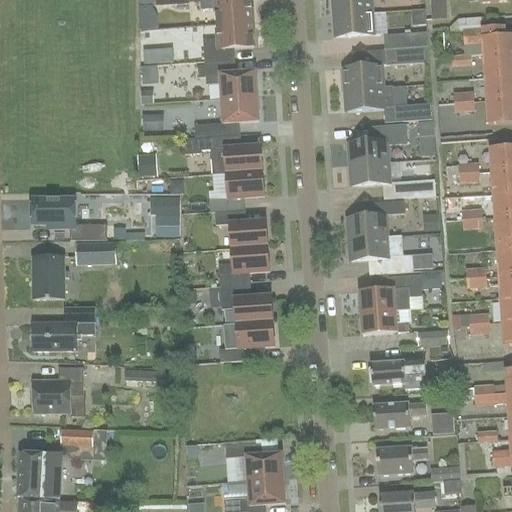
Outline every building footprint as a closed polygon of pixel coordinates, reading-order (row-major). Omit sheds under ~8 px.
[(154,8),(153,0),(141,0),(141,9),(154,8)] [(155,0),(156,9),(191,6),(190,0),(155,0)] [(218,27),(254,24),(252,0),(238,0),(202,2),(202,12),(217,11),(218,27)] [(375,15),(374,0),(334,0),(336,18),(373,15),(375,15)] [(447,0),(432,1),(434,22),(449,21),(447,0)] [(373,15),(336,18),(338,40),(375,37),(373,15)] [(467,59),(473,58),(485,57),(485,55),(511,53),(511,37),(506,38),(506,29),(483,31),(483,21),(460,22),(451,30),(451,38),(465,37),(467,57),(467,59)] [(255,49),(254,24),(218,27),(219,42),(204,43),(206,65),(231,63),(230,51),(255,49)] [(428,35),(386,38),(386,53),(429,50),(428,35)] [(429,51),(387,53),(387,67),(430,64),(429,51)] [(511,53),(485,55),(485,57),(487,79),(511,77),(511,53)] [(467,59),(467,57),(453,58),(453,70),(474,68),(473,58),(467,59)] [(232,76),(231,63),(206,65),(206,68),(198,68),(199,81),(207,80),(207,87),(222,86),(223,101),(259,99),(257,74),(232,76)] [(347,92),(384,90),(383,67),(346,70),(347,92)] [(511,77),(487,79),(489,103),(511,101),(511,77)] [(384,90),(347,92),(349,114),(396,111),(394,89),(384,90)] [(456,105),(475,104),(475,95),(455,96),(456,105)] [(259,99),(223,101),(225,127),(260,124),(259,99)] [(511,101),(489,103),(490,126),(511,124),(511,101)] [(456,105),(456,115),(476,114),(475,104),(456,105)] [(432,107),(405,109),(406,125),(434,123),(432,107)] [(165,132),(165,116),(144,116),(144,133),(165,132)] [(435,140),(435,126),(421,126),(421,140),(435,140)] [(197,141),(223,139),(222,127),(196,128),(197,141)] [(223,139),(197,141),(185,142),(186,157),(203,156),(203,154),(213,153),(213,162),(228,161),(229,176),(265,174),(263,149),(224,151),(223,139)] [(352,167),(389,164),(388,142),(351,145),(352,167)] [(493,174),(511,172),(511,149),(492,151),(493,174)] [(391,186),(389,164),(352,167),(354,189),(391,186)] [(480,166),(460,167),(461,177),(480,176),(480,166)] [(511,172),(493,174),(495,198),(511,196),(511,172)] [(265,174),(229,176),(230,201),(211,202),(212,215),(217,214),(242,213),(241,200),(266,199),(265,174)] [(481,186),(480,176),(461,177),(461,187),(481,186)] [(407,200),(440,198),(439,183),(406,185),(407,200)] [(511,196),(495,198),(496,221),(511,219),(511,196)] [(60,227),(60,231),(71,231),(71,243),(108,243),(108,227),(77,227),(77,201),(33,201),(33,227),(60,227)] [(406,216),(405,204),(389,205),(389,217),(406,216)] [(464,223),(484,222),(483,212),(464,214),(464,223)] [(232,226),(234,251),(270,248),(268,223),(243,225),(242,213),(217,214),(218,227),(232,226)] [(350,220),(351,242),(388,239),(387,217),(350,220)] [(498,244),(500,278),(511,276),(511,219),(496,221),(498,244)] [(464,223),(465,233),(485,231),(484,222),(464,223)] [(388,239),(351,242),(353,264),(383,262),(384,277),(415,274),(414,258),(405,258),(403,239),(389,240),(388,239)] [(117,246),(78,247),(79,269),(118,268),(118,263),(122,263),(122,252),(118,252),(117,246)] [(270,248),(234,251),(235,266),(220,267),(222,290),(247,288),(246,275),(271,273),(270,248)] [(34,300),(65,300),(65,259),(34,259),(34,300)] [(468,272),(468,282),(488,280),(488,271),(468,272)] [(511,276),(500,278),(502,301),(511,300),(511,276)] [(363,316),(411,312),(410,300),(424,299),(422,277),(390,280),(390,277),(388,277),(389,292),(361,294),(363,316)] [(468,282),(469,291),(489,290),(488,280),(468,282)] [(247,288),(222,290),(223,312),(238,311),(239,326),(275,323),(273,298),(248,300),(247,288)] [(511,300),(502,301),(504,325),(511,324),(511,300)] [(79,337),(97,337),(97,309),(67,309),(67,324),(34,325),(34,353),(79,353),(79,337)] [(411,312),(363,316),(364,337),(407,335),(407,325),(399,325),(398,314),(411,313),(411,312)] [(491,316),(471,318),(471,327),(491,326),(491,316)] [(275,323),(239,326),(240,351),(221,352),(222,365),(252,362),(251,350),(276,348),(275,323)] [(511,324),(504,325),(492,326),(493,348),(505,347),(505,349),(511,348),(511,324)] [(492,335),(491,326),(471,327),(472,337),(492,335)] [(450,334),(419,336),(419,349),(451,347),(450,334)] [(373,388),(407,386),(408,393),(428,392),(426,363),(406,365),(406,364),(372,366),(373,388)] [(72,398),(85,398),(85,369),(60,370),(60,383),(35,383),(35,416),(73,415),(72,398)] [(476,399),(511,396),(511,371),(508,372),(508,388),(476,389),(476,399)] [(167,384),(167,374),(126,372),(126,382),(167,384)] [(476,391),(465,392),(465,399),(476,399),(476,391)] [(511,396),(476,399),(477,408),(509,407),(510,416),(510,420),(511,420),(511,396)] [(411,418),(427,417),(427,404),(375,408),(376,417),(377,432),(412,430),(411,418)] [(433,425),(434,437),(456,436),(455,423),(433,425)] [(100,454),(101,434),(63,432),(62,449),(94,450),(94,454),(100,454)] [(499,444),(498,434),(479,435),(479,445),(499,444)] [(511,444),(511,448),(511,453),(507,453),(494,454),(495,468),(511,467),(511,444)] [(249,483),(285,481),(284,456),(258,458),(257,446),(227,448),(228,460),(248,459),(249,483)] [(414,462),(429,461),(428,451),(413,452),(413,450),(379,452),(379,456),(378,456),(378,457),(379,457),(379,460),(378,460),(378,462),(379,462),(380,478),(415,476),(414,462)] [(59,502),(61,458),(21,456),(19,500),(59,502)] [(460,470),(432,472),(433,485),(461,483),(460,470)] [(287,506),(285,481),(249,483),(250,499),(226,500),(227,511),(262,511),(262,508),(287,506)] [(417,511),(437,509),(436,495),(416,496),(416,495),(381,498),(382,511),(417,511)] [(21,503),(20,511),(91,511),(92,505),(21,503)]
